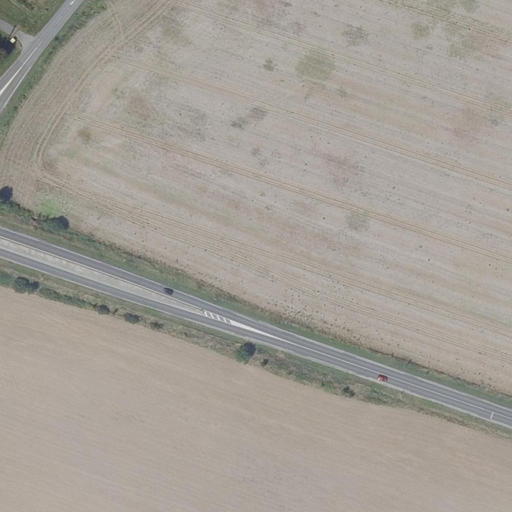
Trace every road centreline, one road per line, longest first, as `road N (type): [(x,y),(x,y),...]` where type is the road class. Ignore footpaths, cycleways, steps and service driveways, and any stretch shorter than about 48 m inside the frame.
road 1 (primary): [(410,383),(0,233)]
road 2 (primary): [(0,251),(410,383)]
